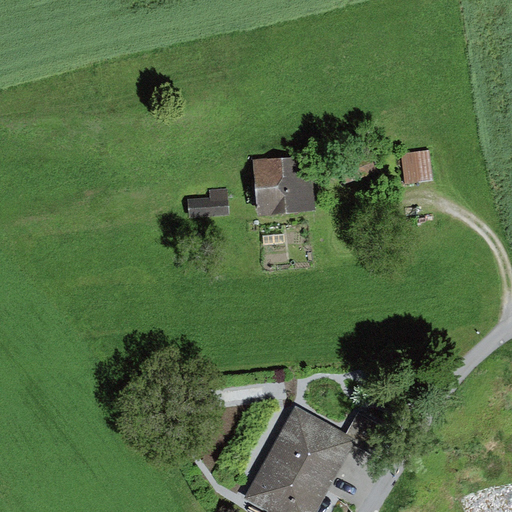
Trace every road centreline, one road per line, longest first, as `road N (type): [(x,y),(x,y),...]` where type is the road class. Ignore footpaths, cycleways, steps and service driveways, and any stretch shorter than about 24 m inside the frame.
road 1 (unclassified): [(374,511),(462,368),(511,325)]
road 2 (track): [(439,202),(465,216),(500,255),(509,326)]
